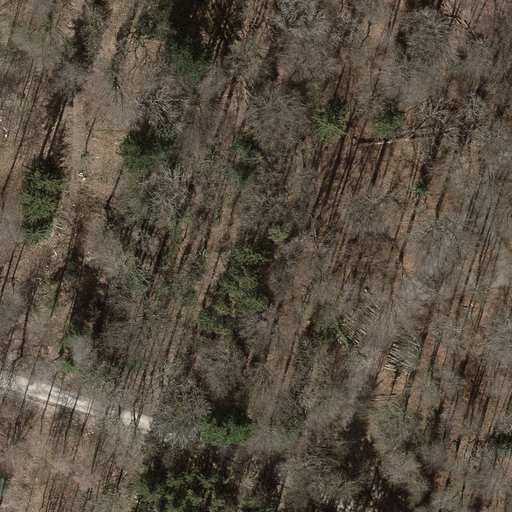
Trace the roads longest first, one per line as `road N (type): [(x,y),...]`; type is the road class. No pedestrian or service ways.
road 1 (track): [(511,147),(346,383),(358,453),(392,511)]
road 2 (track): [(361,511),(236,449),(0,379)]
road 3 (track): [(346,383),(309,426),(236,449)]
